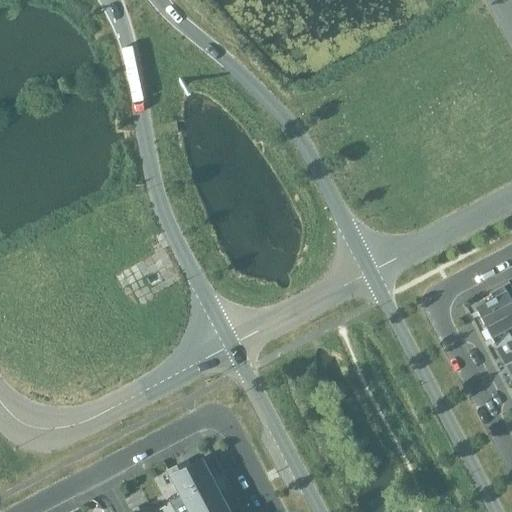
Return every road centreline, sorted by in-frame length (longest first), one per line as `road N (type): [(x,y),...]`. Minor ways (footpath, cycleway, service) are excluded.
road 1 (tertiary): [(109,0),(131,49),(152,180),(168,226),(231,345)]
road 2 (tertiary): [(369,272),(281,115),(156,0)]
road 3 (residential): [(24,511),(209,417),(232,429),(275,511)]
road 4 (tertiary): [(495,511),(369,272)]
road 5 (residential): [(511,460),(430,304),(511,260)]
road 6 (tertiary): [(0,406),(26,425),(71,428),(231,345)]
road 7 (tertiary): [(231,345),(319,511)]
road 8 (residential): [(369,272),(511,197)]
road 9 (tertiary): [(231,345),(369,272)]
